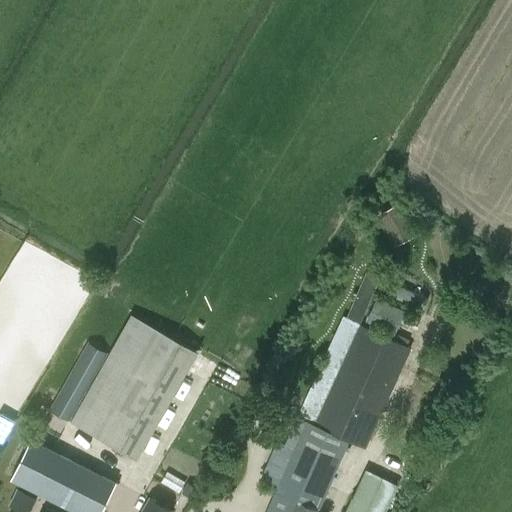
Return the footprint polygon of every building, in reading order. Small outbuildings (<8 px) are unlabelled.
[(46,287),(60,256),(24,241),(11,272),(46,287)] [(354,300),(348,315),(349,316),(349,318),(358,321),(359,320),(360,321),(378,278),(377,277),(376,276),(368,273),(367,273),(366,273),(357,293),(354,300)] [(342,316),(297,416),(285,442),(295,447),(266,511),(317,511),(338,466),(349,439),(365,446),(410,346),(342,316)] [(99,433),(139,456),(187,372),(147,349),(151,341),(124,326),(70,421),(97,437),(99,433)] [(51,409),(68,419),(106,352),(88,342),(51,409)] [(0,439),(2,441),(12,418),(0,412),(0,439)] [(79,511),(98,511),(114,477),(24,436),(5,479),(79,511)] [(344,511),(384,511),(398,484),(365,468),(344,511)] [(189,497),(195,486),(187,482),(181,492),(189,497)] [(21,511),(29,511),(36,498),(16,488),(8,505),(21,511)] [(149,497),(140,511),(171,511),(172,511),(149,497)]
